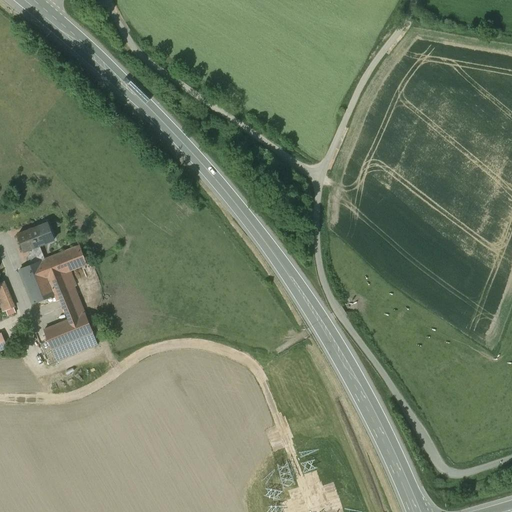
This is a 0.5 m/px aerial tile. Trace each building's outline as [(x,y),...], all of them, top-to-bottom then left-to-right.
[(47,223),(39,227),(46,244),(54,240),(47,223)] [(39,227),(17,235),(24,252),(28,250),(34,264),(44,260),(39,246),(46,244),(39,227)] [(34,264),(20,270),(34,304),(55,296),(74,288),(74,287),(76,286),(70,271),(87,265),(80,246),(44,260),(34,264)] [(4,282),(0,283),(0,303),(3,312),(14,307),(4,282)] [(74,288),(55,296),(57,301),(61,300),(69,319),(84,313),(74,288)] [(69,319),(44,329),(53,349),(92,332),(84,313),(69,319)] [(92,332),(53,349),(59,361),(98,344),(92,332)]
